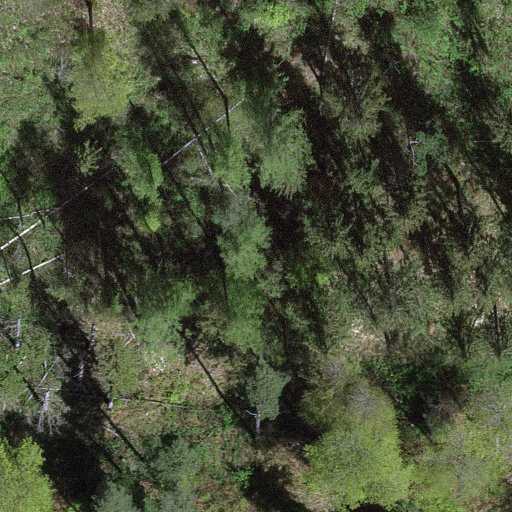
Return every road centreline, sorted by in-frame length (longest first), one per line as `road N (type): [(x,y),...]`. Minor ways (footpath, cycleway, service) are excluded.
road 1 (track): [(0,467),(511,331)]
road 2 (track): [(0,92),(390,0)]
